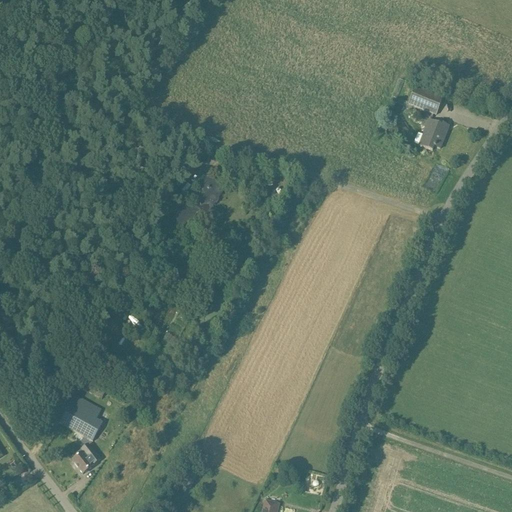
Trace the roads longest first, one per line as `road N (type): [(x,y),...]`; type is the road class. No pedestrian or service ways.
road 1 (unclassified): [(331,511),(397,318),(449,207),(511,119)]
road 2 (unknown): [(443,221),(214,143)]
road 3 (unknown): [(511,479),(356,427)]
road 4 (unclassified): [(73,511),(0,415)]
